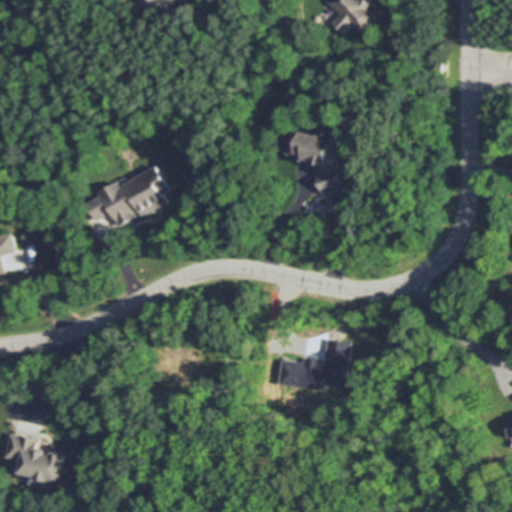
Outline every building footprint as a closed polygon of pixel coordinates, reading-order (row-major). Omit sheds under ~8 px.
[(180,0),(180,3),(167,0),(158,0),(157,8),(143,4),(143,0),(180,0)] [(371,0),(374,3),(370,8),(378,15),(365,29),(356,21),(346,32),(335,22),(344,13),(332,2),(333,0),(371,0)] [(305,126),(323,130),(323,127),(338,131),(334,148),(338,150),(343,166),(341,166),(347,184),(346,184),(348,191),(331,197),(329,189),(327,190),(321,171),(323,171),(320,159),(315,158),(316,156),(310,154),(308,160),(300,158),(300,154),(289,150),(294,132),(302,134),(305,126)] [(158,163),(172,187),(165,191),(170,200),(144,215),(140,207),(136,210),(139,215),(137,216),(121,226),(113,212),(99,220),(89,202),(103,194),(101,190),(119,180),(122,184),(158,163)] [(0,233),(15,230),(20,248),(4,253),(9,271),(0,273),(0,233)] [(346,389),(351,344),(327,342),(325,363),(303,360),(303,365),(280,362),(278,385),(324,391),(324,387),(346,389)] [(48,449),(54,450),(55,447),(69,450),(63,476),(51,473),(51,475),(39,472),(39,471),(21,467),(23,457),(9,454),(14,431),(43,437),(41,443),(49,445),(48,449)]
